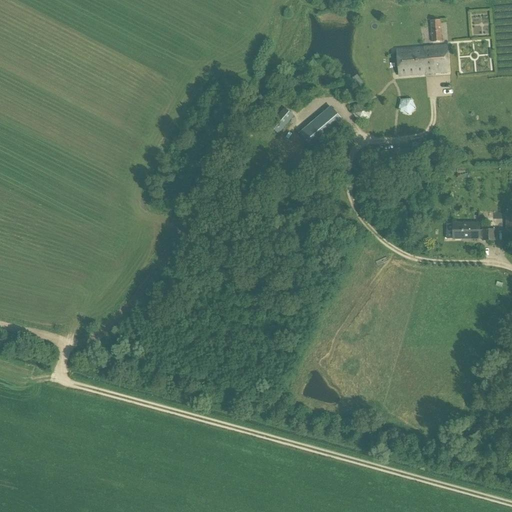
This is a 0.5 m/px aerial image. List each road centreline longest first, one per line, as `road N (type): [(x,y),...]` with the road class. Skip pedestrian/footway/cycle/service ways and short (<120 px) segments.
road 1 (track): [(511,505),(56,379),(70,331)]
road 2 (track): [(366,139),(336,104),(321,102),(200,210),(95,337),(75,343),(0,323)]
